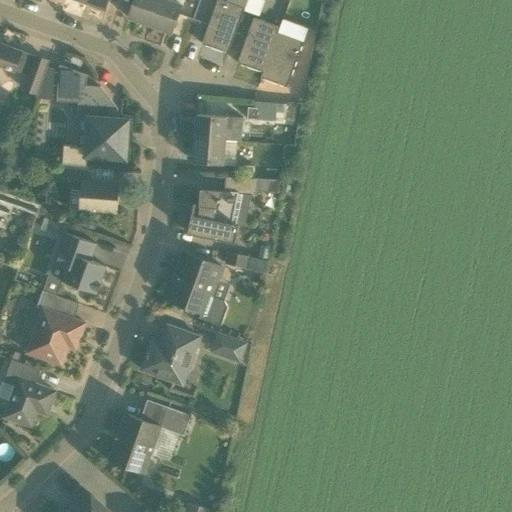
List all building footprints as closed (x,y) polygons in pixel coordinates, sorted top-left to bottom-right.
[(87,0),(87,2),(107,9),(110,0),(87,0)] [(150,25),(159,0),(133,0),(128,17),(150,25)] [(173,33),(183,5),(169,0),(159,0),(150,25),(173,33)] [(228,53),(244,8),(223,0),(217,0),(202,43),(228,53)] [(278,32),(280,27),(254,17),(238,63),(263,72),(278,32)] [(287,87),(303,42),(278,32),(263,72),(261,77),(287,87)] [(0,64),(15,70),(22,51),(0,42),(0,64)] [(37,93),(49,60),(35,55),(24,88),(37,93)] [(126,158),(128,119),(117,119),(118,108),(101,86),(86,85),(87,74),(60,64),(57,100),(79,102),(77,117),(89,118),(87,146),(86,156),(126,158)] [(255,101),(255,108),(258,108),(257,119),(274,121),(276,103),(255,101)] [(276,103),(274,121),(282,121),(284,104),(276,103)] [(257,119),(258,108),(255,108),(248,107),(247,119),(257,119)] [(225,140),(227,116),(197,114),(195,138),(225,140)] [(223,164),(225,140),(195,138),(193,162),(223,164)] [(280,165),(281,142),(254,141),(254,164),(280,165)] [(62,153),(53,153),(53,162),(62,162),(62,153)] [(117,214),(120,183),(90,180),(91,166),(62,164),(61,178),(82,180),(80,211),(117,214)] [(253,177),(253,166),(244,165),(243,177),(253,177)] [(54,168),(53,178),(60,179),(61,168),(54,168)] [(232,223),(238,198),(239,193),(254,194),(255,190),(256,178),(226,176),(225,191),(201,189),(199,206),(200,206),(198,216),(192,215),(188,233),(235,243),(239,225),(232,223)] [(256,178),(255,190),(267,191),(267,179),(256,178)] [(41,205),(0,190),(0,226),(6,229),(14,206),(37,215),(41,205)] [(47,232),(52,219),(39,214),(34,228),(47,232)] [(97,244),(64,232),(53,263),(66,267),(62,280),(65,282),(64,284),(67,288),(74,290),(79,290),(79,287),(97,293),(106,266),(86,259),(91,243),(96,245),(97,244)] [(247,268),(250,256),(228,251),(226,263),(247,268)] [(220,325),(227,307),(224,301),(213,297),(223,267),(183,253),(176,273),(180,275),(170,301),(203,312),(200,318),(220,325)] [(79,342),(86,323),(74,318),(79,303),(43,290),(37,306),(42,308),(27,352),(62,365),(71,339),(79,342)] [(149,348),(141,370),(174,381),(179,365),(190,369),(196,353),(194,353),(200,337),(167,325),(158,351),(149,348)] [(241,361),(247,344),(218,333),(212,351),(241,361)] [(47,415),(56,391),(35,384),(40,370),(12,359),(4,382),(16,386),(4,417),(32,427),(37,411),(47,415)] [(160,425),(160,427),(161,427),(180,434),(184,435),(191,415),(167,406),(160,425)] [(145,473),(161,427),(160,427),(160,425),(125,413),(118,433),(121,434),(118,442),(115,441),(108,460),(145,473)] [(110,511),(82,488),(71,501),(75,504),(68,511),(110,511)]
